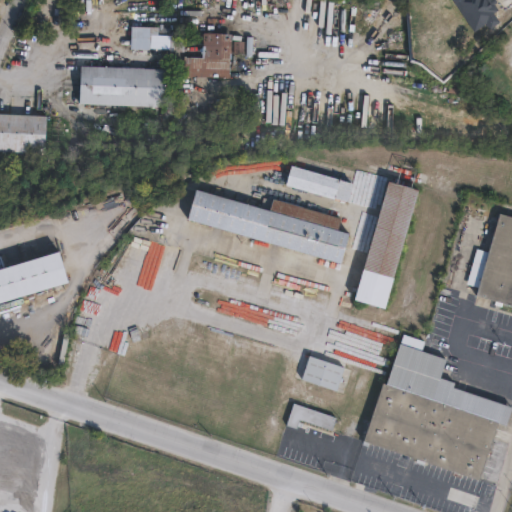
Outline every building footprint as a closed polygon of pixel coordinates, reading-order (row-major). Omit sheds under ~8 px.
[(165,31),(165,38),(173,38),(173,33),(178,33),(178,38),(226,38),(226,45),(239,44),(239,60),(245,60),(245,66),(237,66),(238,73),(225,73),(225,80),(179,80),(178,54),(162,54),(162,51),(145,51),(145,31),(165,31)] [(161,72),(159,110),(75,107),(76,69),(161,72)] [(0,116),(41,119),(39,156),(0,153),(0,116)] [(350,187),(345,206),(283,189),(288,170),(350,187)] [(420,190),(386,308),(356,300),(390,181),(420,190)] [(198,190),(272,211),(275,197),(343,217),(339,231),(351,234),(343,263),(190,219),(198,190)] [(511,217),(511,305),(478,296),(501,214),(511,217)] [(65,286),(0,305),(0,271),(56,255),(65,286)] [(502,409),(479,479),(366,442),(400,338),(423,345),(420,355),(445,363),(438,383),(454,388),(452,393),(502,409)] [(346,368),(338,391),(304,378),(312,356),(346,368)] [(338,418),(333,431),(301,419),(298,428),(288,425),(296,403),(338,418)]
